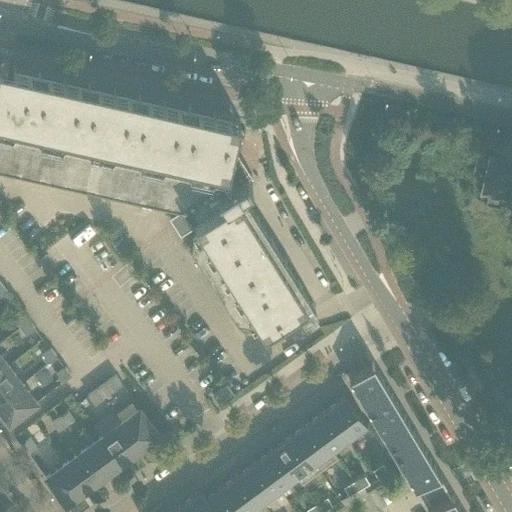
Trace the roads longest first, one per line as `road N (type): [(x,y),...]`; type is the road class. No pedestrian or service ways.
road 1 (residential): [(137,511),(397,319)]
road 2 (tertiary): [(306,81),(86,31)]
road 3 (tertiary): [(306,81),(308,163),(378,288)]
road 4 (tertiary): [(510,511),(397,319)]
road 5 (tertiary): [(511,120),(306,81)]
